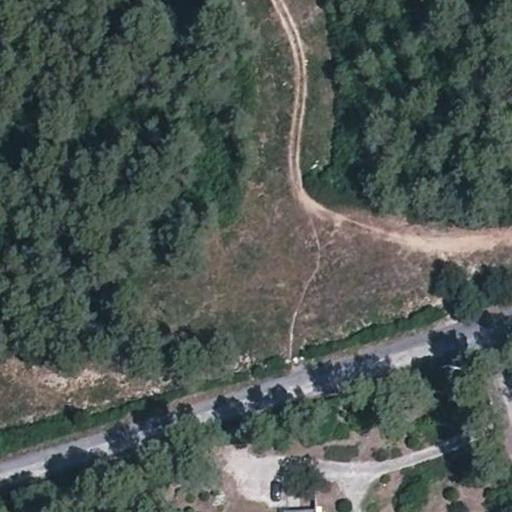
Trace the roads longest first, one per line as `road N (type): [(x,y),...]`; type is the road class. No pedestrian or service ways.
road 1 (residential): [(0,479),(480,334)]
road 2 (track): [(278,0),(298,43),(295,191),(353,227),(511,235)]
